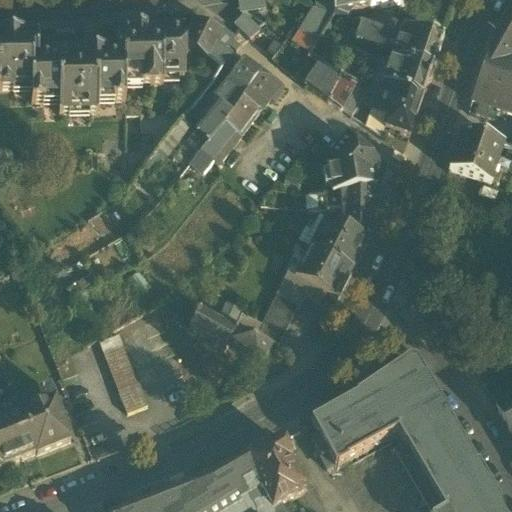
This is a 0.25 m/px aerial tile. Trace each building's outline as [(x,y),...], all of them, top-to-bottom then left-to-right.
[(240,0),(237,1),(239,14),(264,9),(262,0),(240,0)] [(333,17),(331,0),(313,0),(315,11),(333,17)] [(351,15),(368,12),(365,0),(331,0),(333,17),(333,18),(333,19),(346,23),(351,15)] [(399,0),(365,0),(368,12),(401,6),(399,0)] [(478,85),(511,96),(511,10),(491,48),(478,85)] [(301,33),(317,43),(333,19),(333,18),(333,17),(315,11),(301,33)] [(234,27),(249,42),(259,34),(242,18),(234,27)] [(208,61),(222,72),(239,50),(222,35),(194,22),(185,43),(208,61)] [(117,32),(118,60),(124,60),(124,86),(138,86),(139,89),(162,88),(162,80),(183,80),(183,29),(154,29),(154,33),(146,33),(146,28),(132,28),(133,32),(117,32)] [(396,50),(392,62),(433,71),(438,53),(439,53),(442,43),(443,42),(394,32),(393,40),(384,37),(375,34),(360,28),(354,44),(383,54),(389,52),(390,48),(396,50)] [(310,55),(317,43),(301,33),(293,45),(310,55)] [(124,106),(124,86),(124,60),(118,60),(106,60),(106,55),(84,56),(85,60),(73,61),(73,56),(50,56),(50,61),(38,61),(37,40),(22,41),(22,36),(1,36),(2,42),(0,41),(0,93),(14,94),(14,91),(30,91),(30,107),(43,107),(43,104),(57,104),(58,118),(70,118),(70,115),(86,115),(86,118),(97,118),(97,104),(111,103),(111,106),(124,106)] [(371,82),(375,84),(383,86),(391,62),(379,60),(371,82)] [(244,62),(227,84),(244,97),(261,75),(244,62)] [(391,62),(383,86),(393,90),(422,102),(433,71),(392,62),(391,62)] [(303,87),(327,103),(336,86),(314,71),(303,87)] [(242,100),(243,101),(249,106),(250,105),(260,113),(269,101),(277,89),(279,88),(261,75),(244,97),(242,100)] [(329,104),(340,112),(354,87),(339,79),(336,86),(327,103),(329,104)] [(214,100),(221,106),(233,115),(243,101),(242,100),(244,97),(227,84),(214,100)] [(372,110),(389,116),(392,107),(388,106),(393,90),(383,86),(375,84),(368,95),(360,106),(372,110)] [(472,103),(479,105),(503,114),(511,116),(511,96),(478,85),(472,103)] [(368,95),(354,87),(340,112),(351,119),(360,106),(368,95)] [(283,93),(277,89),(269,101),(274,105),(283,93)] [(422,102),(393,90),(388,106),(392,107),(389,116),(384,130),(409,139),(422,102)] [(240,137),(260,113),(250,105),(249,106),(243,101),(233,115),(225,125),(200,153),(208,160),(225,139),(227,141),(234,132),(240,137)] [(499,124),(503,114),(479,105),(475,116),(499,124)] [(225,125),(233,115),(221,106),(197,134),(198,135),(188,146),(199,155),(200,153),(225,125)] [(389,116),(372,110),(366,127),(383,132),(384,130),(389,116)] [(171,137),(179,143),(190,128),(182,123),(171,137)] [(449,171),(491,186),(504,148),(462,133),(449,171)] [(158,153),(166,160),(179,143),(171,137),(158,153)] [(327,161),(332,195),(375,188),(376,188),(374,174),(380,167),(346,138),(327,161)] [(152,178),(166,160),(158,153),(144,172),(152,178)] [(193,162),(206,172),(213,164),(208,160),(200,153),(199,155),(197,157),(193,162)] [(301,180),(286,176),(283,190),(298,194),(301,180)] [(375,208),(375,188),(332,195),(316,198),(317,208),(342,205),(342,210),(375,208)] [(375,230),(375,208),(342,210),(326,211),(326,220),(340,227),(368,242),(375,230)] [(309,248),(325,219),(319,216),(311,232),(305,229),(298,242),(309,248)] [(353,271),(368,242),(340,227),(326,220),(325,219),(309,248),(311,249),(353,271)] [(337,301),(353,271),(311,249),(302,267),(306,270),(300,281),(313,288),(323,293),(337,301)] [(302,267),(296,278),(300,281),(306,270),(302,267)] [(303,297),(307,299),(313,288),(300,281),(296,278),(288,274),(282,286),(303,297)] [(53,282),(72,302),(80,297),(62,277),(53,282)] [(292,318),(303,297),(282,286),(271,307),(292,318)] [(323,293),(313,288),(307,299),(317,305),(323,293)] [(182,326),(189,331),(198,315),(175,301),(173,304),(170,302),(164,308),(171,313),(184,322),(182,326)] [(226,303),(216,325),(228,333),(237,312),(239,309),(226,303)] [(271,351),(273,353),(292,318),(271,307),(261,325),(252,343),(271,351)] [(237,312),(228,333),(231,334),(236,336),(252,343),(261,325),(237,312)] [(225,351),(228,347),(227,346),(236,336),(231,334),(228,333),(216,325),(198,315),(189,331),(223,351),(225,351)] [(252,343),(236,336),(227,346),(228,347),(257,369),(271,351),(252,343)] [(100,344),(127,415),(147,407),(139,384),(137,385),(118,337),(100,344)] [(501,511),(476,469),(475,470),(447,422),(448,422),(418,370),(404,367),(356,399),(357,400),(311,425),(318,439),(312,442),(320,460),(328,456),(335,470),(337,469),(337,470),(348,465),(347,463),(397,436),(405,449),(441,511),(501,511)] [(44,401),(46,406),(54,403),(49,392),(40,395),(42,400),(44,401)] [(511,402),(497,411),(511,435),(511,402)] [(54,403),(46,406),(21,415),(0,423),(0,468),(36,455),(36,457),(70,444),(65,431),(67,430),(61,415),(59,415),(54,403)] [(283,511),(281,507),(305,493),(287,462),(292,460),(281,441),(211,480),(126,511),(283,511)]
